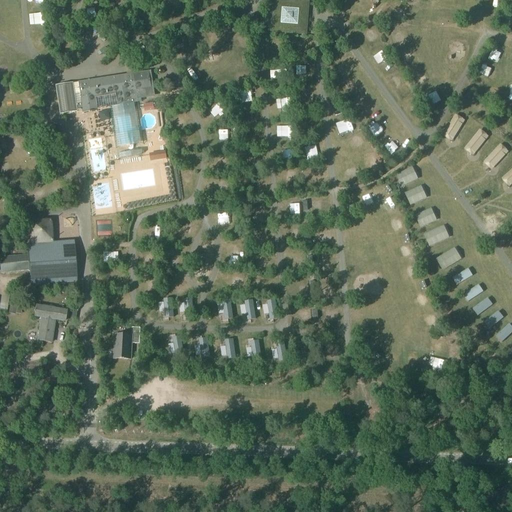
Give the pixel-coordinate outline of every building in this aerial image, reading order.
[(411,0),(406,3),(413,13),(421,7),(416,0),(411,0)] [(305,31),(307,9),(302,9),(302,8),(300,4),(295,4),(294,5),(287,4),(286,3),(281,3),(278,6),(278,7),(274,7),(272,29),(276,29),(276,33),(300,35),(300,31),(305,31)] [(32,26),(42,25),(41,14),(31,15),(32,26)] [(208,35),(208,40),(220,39),(219,28),(207,29),(208,35)] [(195,36),(188,38),(191,49),(198,47),(195,36)] [(369,47),(379,48),(380,37),(371,36),(369,47)] [(395,54),(409,49),(405,40),(392,45),(395,54)] [(487,64),(497,68),(501,55),(491,51),(487,64)] [(408,53),(397,58),(402,69),(413,65),(408,53)] [(373,60),(379,72),(388,68),(382,55),(373,60)] [(482,70),(477,76),(487,83),(492,77),(482,70)] [(78,83),(78,84),(75,85),(76,91),(79,91),(82,113),(97,112),(97,110),(118,106),(119,112),(133,110),(132,104),(138,103),(137,101),(155,97),(151,72),(136,74),(136,72),(126,74),(127,76),(78,83)] [(60,115),(77,112),(73,84),(56,87),(60,115)] [(169,106),(181,105),(180,96),(168,97),(169,106)] [(154,111),(153,103),(143,105),(144,112),(154,111)] [(451,141),(464,120),(456,115),(443,135),(451,141)] [(349,123),(344,127),(352,137),(357,133),(349,123)] [(375,127),(370,131),(378,141),(383,138),(375,127)] [(473,155),(488,137),(480,130),(465,149),(473,155)] [(387,149),(397,142),(393,136),(383,143),(387,149)] [(359,137),(353,142),(360,152),(367,148),(359,137)] [(90,141),(92,173),(105,172),(103,140),(90,141)] [(492,169),(508,152),(501,145),(484,162),(492,169)] [(121,162),(140,155),(136,146),(118,154),(121,162)] [(165,152),(153,154),(149,155),(150,162),(154,162),(166,160),(165,152)] [(0,174),(8,173),(6,163),(0,164),(0,174)] [(349,170),(353,181),(360,178),(355,167),(349,170)] [(509,187),(511,184),(511,170),(503,179),(509,187)] [(397,178),(401,188),(418,180),(414,171),(397,178)] [(392,191),(387,186),(384,189),(388,194),(392,191)] [(405,194),(409,206),(426,200),(422,188),(405,194)] [(358,196),(360,206),(370,204),(368,193),(358,196)] [(109,209),(109,198),(94,199),(95,210),(109,209)] [(416,217),(421,229),(437,222),(432,210),(416,217)] [(219,217),(224,226),(231,222),(226,213),(219,217)] [(405,232),(400,221),(390,226),(395,236),(405,232)] [(425,236),(430,247),(449,239),(444,228),(425,236)] [(29,272),(30,286),(76,283),(74,242),(27,245),(28,256),(0,257),(0,267),(0,273),(29,272)] [(410,261),(409,247),(401,247),(402,262),(410,261)] [(454,250),(434,263),(441,275),(462,262),(454,250)] [(408,283),(416,281),(412,267),(405,268),(408,283)] [(468,279),(473,276),(468,269),(452,278),(457,286),(468,279)] [(479,295),(484,292),(479,285),(463,295),(468,302),(479,295)] [(424,295),(412,298),(415,314),(427,311),(424,295)] [(173,317),(172,298),(163,299),(163,303),(159,303),(160,316),(161,316),(161,322),(168,321),(168,318),(173,317)] [(194,318),(192,298),(183,299),(184,303),(179,304),(180,316),(181,316),(182,322),(189,322),(188,318),(194,318)] [(489,308),(493,305),(488,298),(473,309),(478,316),(489,308)] [(233,319),(231,299),(222,300),(222,305),(218,305),(221,324),(228,323),(228,320),(233,319)] [(255,319),(253,300),(244,301),(245,305),(240,306),(242,319),(243,318),(243,324),(251,323),(250,320),(255,319)] [(278,319),(276,300),(267,301),(267,305),(263,306),(264,318),(265,318),(266,324),(273,323),(273,320),(278,319)] [(37,342),(44,343),(49,309),(36,307),(34,317),(40,318),(37,342)] [(49,309),(44,343),(51,344),(54,321),(64,323),(66,312),(49,309)] [(335,309),(324,310),(325,324),(336,323),(335,309)] [(500,321),(504,318),(498,311),(484,323),(489,330),(500,321)] [(511,334),(511,333),(511,326),(509,324),(506,328),(496,337),(502,343),(511,334)] [(114,359),(130,360),(132,336),(115,335),(114,359)] [(184,356),(180,336),(175,337),(175,335),(167,336),(168,342),(167,342),(170,354),(175,353),(175,357),(184,356)] [(210,358),(207,338),(202,339),(202,336),(194,337),(195,343),(194,344),(195,356),(201,355),(201,359),(202,358),(210,357),(210,358)] [(235,358),(233,339),(227,340),(227,338),(221,339),(222,345),(220,345),(222,357),(227,356),(227,359),(228,359),(235,358)] [(262,360),(259,340),(253,341),(253,339),(246,340),(247,346),(245,346),(247,358),(252,357),(253,361),(262,360)] [(287,361),(284,341),(276,342),(276,341),(271,341),(272,350),(273,360),(278,359),(279,362),(287,361)] [(47,384),(57,381),(55,373),(44,377),(47,384)]
